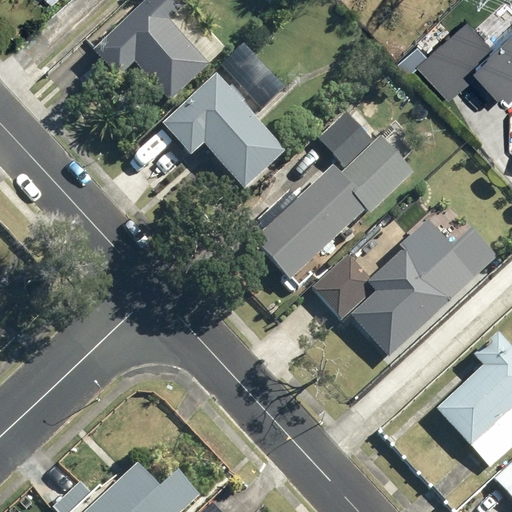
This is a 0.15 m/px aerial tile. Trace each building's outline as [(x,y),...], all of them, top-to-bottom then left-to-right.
[(162,0),(151,0),(84,62),(110,90),(126,75),(161,112),(218,60),(162,0)] [(460,18),(409,66),(443,101),(469,76),(494,102),(511,84),(511,18),(485,44),(460,18)] [(248,41),(221,66),(256,104),(283,79),(248,41)] [(288,151),(216,73),(163,122),(193,155),(206,143),(248,188),(288,151)] [(294,288),(407,184),(345,118),(313,147),(334,169),(253,244),(294,288)] [(390,357),(498,256),(446,202),(370,273),(349,252),(313,286),(344,318),(349,313),(390,357)] [(511,349),(497,334),(472,357),(482,368),(435,410),(490,469),(511,448),(511,349)] [(511,463),(497,478),(511,493),(511,463)] [(175,511),(134,469),(87,511),(175,511)]
